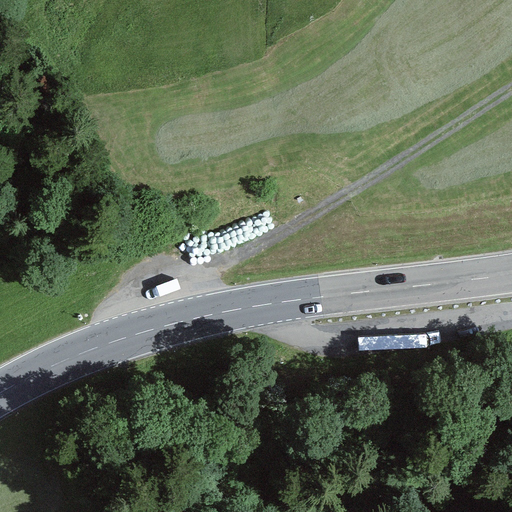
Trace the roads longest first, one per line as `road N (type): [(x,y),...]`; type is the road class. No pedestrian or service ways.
road 1 (primary): [(511,274),(202,316),(92,350),(0,394)]
road 2 (track): [(138,334),(147,296),(166,278),(273,235),(511,86)]
